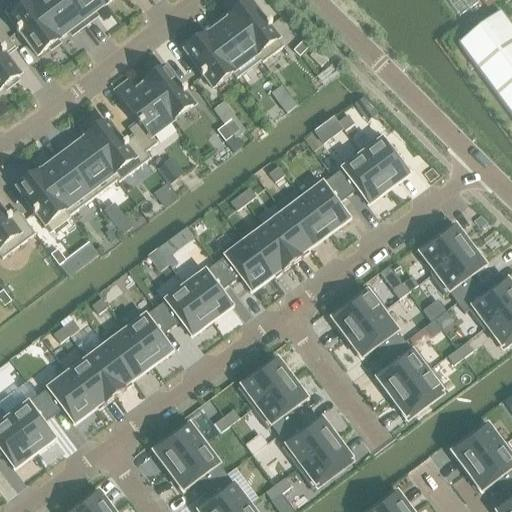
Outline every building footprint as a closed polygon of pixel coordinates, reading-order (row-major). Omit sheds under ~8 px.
[(57,43),(25,0),(22,0),(4,14),(18,33),(16,34),(18,37),(20,35),(37,58),(48,50),(50,52),(59,46),(57,43)] [(84,28),(63,0),(25,0),(57,43),(58,42),(57,41),(57,40),(73,29),(77,34),(84,28)] [(106,7),(100,0),(63,0),(84,28),(92,23),(88,17),(103,6),(105,7),(106,7)] [(269,31),(271,29),(270,26),(267,28),(250,5),(231,20),(228,16),(227,17),(263,65),(283,49),(269,31)] [(511,29),(500,13),(458,46),(511,118),(511,29)] [(263,65),(227,17),(220,23),(223,28),(208,40),(206,38),(237,81),(238,80),(261,64),(262,66),(263,65)] [(19,78),(4,58),(15,50),(0,30),(0,92),(4,89),(6,92),(18,83),(16,80),(19,78)] [(237,81),(206,38),(205,39),(203,36),(194,43),(196,45),(185,54),(202,77),(200,78),(202,81),(204,79),(212,91),(232,76),(236,82),(237,81)] [(297,59),(307,50),(301,43),(291,53),(297,59)] [(317,51),(309,58),(320,70),(328,62),(317,51)] [(183,94),(165,71),(145,86),(172,123),(193,108),(184,96),(187,95),(185,92),(183,94)] [(172,123),(145,86),(144,87),(145,89),(136,96),(128,85),(116,94),(139,125),(129,132),(134,139),(133,139),(145,155),(157,146),(151,139),(172,123)] [(347,118),(338,125),(344,134),(354,127),(347,118)] [(231,122),(224,128),(232,139),(240,133),(231,122)] [(145,155),(133,139),(123,147),(107,125),(86,140),(119,185),(150,161),(145,155)] [(224,128),(217,133),(225,144),(232,139),(224,128)] [(379,138),(359,153),(388,193),(409,178),(403,170),(405,169),(395,156),(393,158),(379,138)] [(119,185),(86,140),(85,141),(87,143),(71,154),(67,149),(60,155),(94,201),(117,183),(119,185)] [(342,173),(332,180),(347,200),(357,193),(369,208),(388,193),(359,153),(339,168),(342,173)] [(94,201),(60,155),(52,160),(56,166),(41,177),(40,177),(39,175),(38,176),(70,219),(72,217),(94,201)] [(278,170),(268,177),(275,186),(284,179),(284,178),(278,169),(278,170)] [(70,219),(38,176),(36,173),(27,180),(29,183),(18,191),(35,214),(32,216),(34,218),(36,217),(45,228),(65,214),(69,219),(70,219)] [(299,198),(298,199),(302,203),(328,238),(349,223),(338,207),(347,200),(332,180),(322,188),(319,183),(299,198)] [(249,191),(239,198),(246,208),(256,200),(249,191)] [(230,205),(237,214),(246,208),(239,198),(230,205)] [(302,203),(283,217),(309,252),(328,238),(302,203)] [(0,259),(2,262),(35,237),(17,213),(7,221),(0,211),(0,259)] [(265,230),(263,231),(291,269),(303,260),(302,258),(309,252),(283,217),(265,230)] [(247,237),(241,241),(271,281),(279,275),(280,277),(291,269),(263,231),(265,230),(262,226),(260,227),(247,237)] [(434,245),(419,256),(433,275),(434,276),(470,249),(455,229),(447,235),(446,232),(432,242),(433,243),(434,245)] [(225,260),(215,267),(230,287),(239,280),(251,296),(271,281),(241,241),(221,256),(225,260)] [(433,275),(430,278),(430,279),(445,299),(449,296),(456,306),(476,291),(469,281),(485,269),(470,249),(434,276),(433,275)] [(66,263),(57,252),(50,257),(59,268),(66,263)] [(202,271),(182,285),(212,325),(232,310),(220,294),(230,287),(215,267),(205,275),(202,271)] [(411,279),(401,287),(408,296),(418,288),(411,279)] [(476,291),(456,306),(464,316),(468,313),(482,332),(483,334),(487,331),(486,329),(511,309),(511,289),(507,283),(484,301),(476,291)] [(165,305),(155,312),(170,332),(180,325),(192,340),(212,325),(182,285),(162,300),(165,305)] [(401,287),(392,294),(398,302),(399,302),(408,296),(401,287)] [(11,304),(3,292),(0,294),(0,303),(4,309),(11,304)] [(339,316),(331,322),(346,341),(382,315),(383,316),(387,313),(386,312),(371,292),(352,306),(350,304),(337,314),(339,316)] [(101,302),(91,309),(98,318),(108,310),(101,302)] [(511,309),(486,329),(487,331),(501,349),(501,350),(511,342),(511,309)] [(123,330),(121,330),(125,335),(126,334),(152,369),(172,355),(161,339),(170,332),(155,312),(146,320),(142,315),(123,330)] [(382,315),(346,341),(361,362),(377,350),(384,359),(404,344),(383,316),(382,315)] [(72,323),(63,330),(70,339),(79,332),(72,323)] [(63,330),(53,337),(60,346),(70,339),(63,330)] [(107,348),(133,384),(152,369),(126,334),(125,335),(107,348)] [(103,344),(84,358),(116,400),(127,392),(125,390),(133,384),(107,348),(104,344),(103,344)] [(391,369),(376,381),(390,401),(430,371),(416,351),(412,354),(404,344),(384,359),(391,369)] [(467,345),(457,352),(463,361),(473,354),(467,345)] [(457,352),(447,359),(454,368),(463,361),(457,352)] [(84,358),(65,372),(95,412),(102,407),(104,409),(116,400),(84,358)] [(256,378),(237,392),(252,412),(292,382),(277,362),(269,368),(268,365),(254,375),(256,378)] [(430,371),(390,401),(406,421),(414,416),(415,418),(429,408),(427,406),(446,392),(430,371)] [(48,393),(39,399),(53,419),(62,412),(74,428),(95,412),(65,372),(44,388),(48,393)] [(292,382),(252,412),(274,442),(298,424),(291,414),(307,402),(292,382)] [(25,402),(6,417),(35,457),(55,442),(43,427),(53,419),(39,399),(28,407),(25,402)] [(233,413),(223,420),(230,429),(240,421),(239,421),(233,413)] [(0,458),(3,457),(15,472),(35,457),(6,417),(0,421),(0,458)] [(223,420),(214,427),(220,435),(220,436),(230,429),(223,420)] [(298,424),(274,442),(296,471),(336,441),(321,422),(308,432),(306,433),(298,424)] [(161,449),(153,454),(168,474),(204,448),(205,449),(208,446),(208,445),(193,425),(174,439),(172,436),(159,447),(161,449)] [(459,449),(451,455),(466,475),(502,448),(502,447),(487,428),(472,440),(470,437),(457,447),(459,449)] [(336,441),(296,471),(311,492),(330,478),(332,480),(345,470),(344,468),(351,462),(336,441)] [(502,448),(466,475),(481,495),(496,483),(504,493),(511,487),(511,453),(506,445),(505,445),(502,447),(502,448)] [(204,448),(168,474),(183,495),(199,483),(206,492),(226,477),(205,449),(204,448)] [(213,502),(200,511),(241,511),(248,507),(226,477),(206,492),(213,502)] [(284,481),(275,488),(281,497),(291,490),(284,481)] [(511,503),(498,511),(511,511),(511,487),(504,493),(511,503)] [(275,488),(265,495),(271,504),(281,497),(275,488)] [(78,511),(75,511),(111,511),(98,495),(91,501),(89,498),(76,508),(78,511)] [(376,511),(374,511),(408,511),(397,496),(389,501),(387,499),(374,509),(376,511)]
